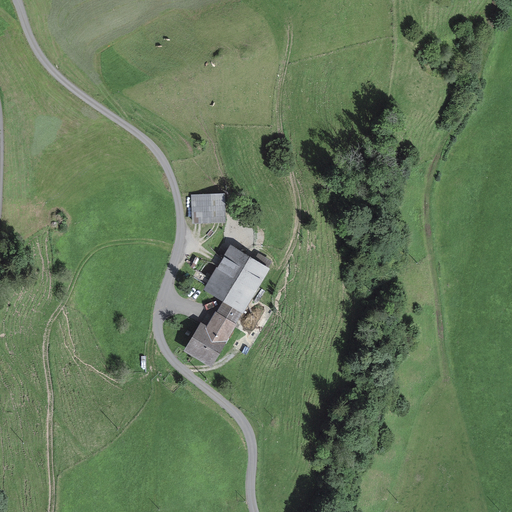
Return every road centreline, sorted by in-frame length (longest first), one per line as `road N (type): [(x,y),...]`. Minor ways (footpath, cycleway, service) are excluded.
road 1 (track): [(16,0),(52,70),(152,146),(168,169),(180,233),(157,327),(169,357),(248,430),(254,511)]
road 2 (track): [(51,511),(46,355),(53,321),(99,247),(130,241),(177,248)]
